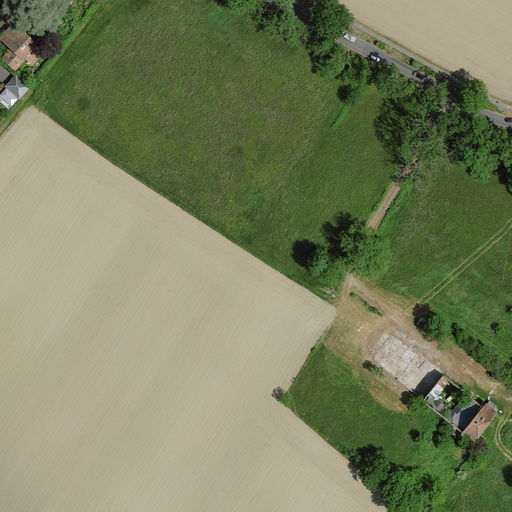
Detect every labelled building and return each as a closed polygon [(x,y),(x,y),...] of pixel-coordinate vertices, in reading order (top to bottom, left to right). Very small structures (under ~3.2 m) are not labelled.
[(15,25),(2,39),(12,49),(9,54),(11,56),(6,61),(15,70),(26,59),(32,64),(44,52),(15,25)] [(29,88),(16,76),(7,87),(20,98),(29,88)] [(418,393),(431,376),(421,369),(429,358),(394,331),(373,358),(418,393)] [(451,414),(466,428),(486,408),(472,394),(451,414)] [(500,414),(488,405),(485,409),(465,434),(477,444),(500,414)]
